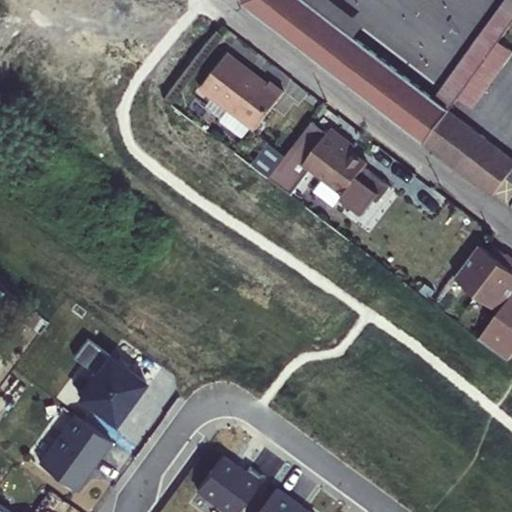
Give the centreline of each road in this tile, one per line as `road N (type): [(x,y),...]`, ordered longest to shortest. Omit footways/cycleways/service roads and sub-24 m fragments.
road 1 (residential): [(217,0),(511,230)]
road 2 (residential): [(132,511),(189,419),(221,403),(246,409),(386,511)]
